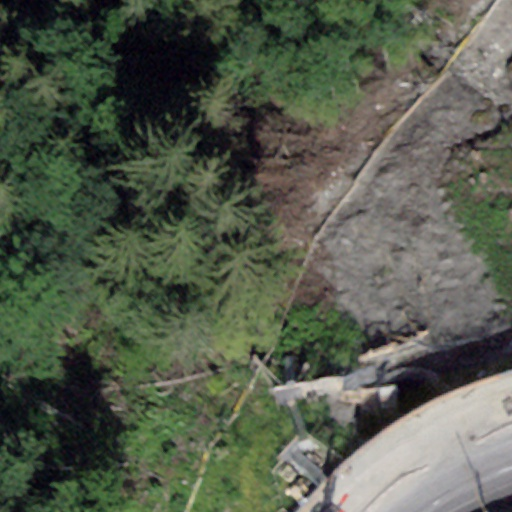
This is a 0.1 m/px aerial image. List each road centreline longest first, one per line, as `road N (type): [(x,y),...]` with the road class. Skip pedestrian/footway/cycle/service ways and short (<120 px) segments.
road 1 (secondary): [(511,262),(355,511)]
road 2 (secondary): [(511,431),(424,470),(370,511)]
